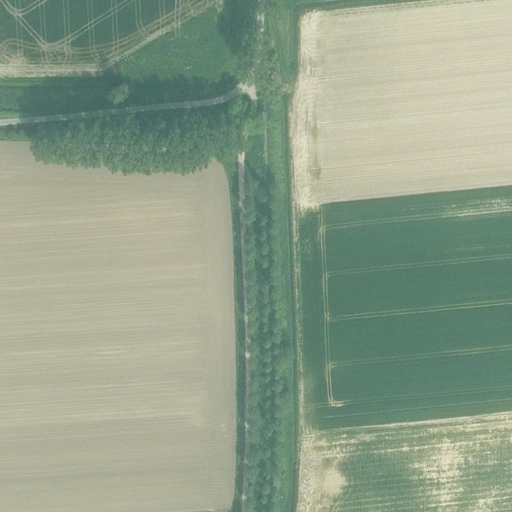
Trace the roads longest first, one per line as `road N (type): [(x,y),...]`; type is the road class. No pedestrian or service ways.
road 1 (track): [(245,85),(269,446),(261,511)]
road 2 (unclassified): [(0,120),(232,93),(256,63),(262,0)]
